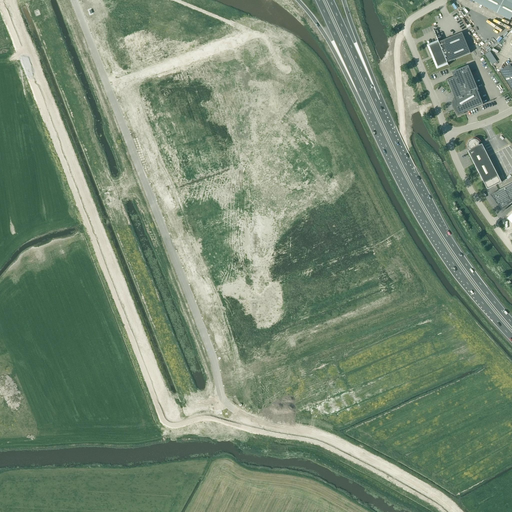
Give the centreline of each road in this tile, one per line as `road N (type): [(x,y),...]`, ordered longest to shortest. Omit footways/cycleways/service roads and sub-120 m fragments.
road 1 (unclassified): [(8,0),(166,408),(178,416),(223,399)]
road 2 (unclassified): [(223,399),(73,0)]
road 3 (unclassified): [(233,410),(332,440),(454,511)]
road 4 (trunk): [(381,136),(436,239),(511,337)]
road 5 (trunk): [(511,322),(438,223),(396,144)]
road 6 (trunk): [(297,0),(381,136)]
road 7 (unclassified): [(446,133),(406,31),(413,17),(443,0)]
road 8 (trunk): [(396,144),(329,0)]
road 9 (trunk): [(396,144),(348,0)]
road 10 (trunk): [(318,0),(381,136)]
road 11 (unclassified): [(511,248),(474,197),(446,133)]
